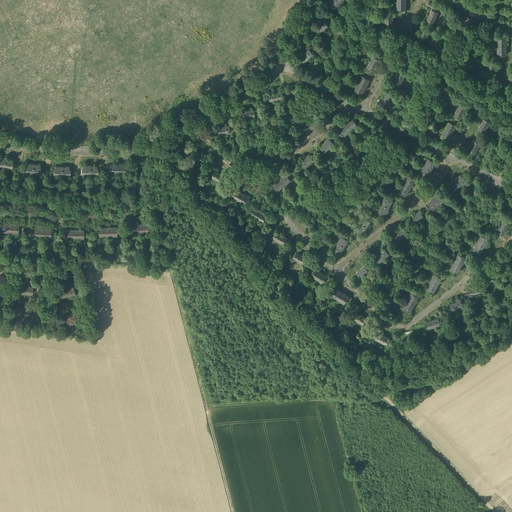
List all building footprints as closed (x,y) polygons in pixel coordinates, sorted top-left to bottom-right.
[(336,0),(329,0),(327,2),(332,9),(339,3),(336,0)] [(406,1),(397,1),(397,9),(405,10),(406,1)] [(432,9),(426,21),(432,24),(438,12),(433,10),(432,9)] [(478,22),(462,15),(460,21),(476,28),(478,22)] [(393,16),(385,16),(385,29),(392,29),(392,21),(393,21),(393,16)] [(324,20),(313,29),(318,34),(328,26),(325,22),(324,20)] [(429,32),(421,29),(419,33),(420,33),(417,41),(424,44),(429,32)] [(506,37),(497,37),(497,46),(506,46),(506,37)] [(409,42),(401,39),(399,44),(407,47),(409,42)] [(506,46),(497,46),(497,54),(506,54),(506,46)] [(310,50),(309,49),(299,57),(304,63),(314,54),(310,50)] [(380,60),(373,56),(367,67),(373,70),(377,63),(378,64),(380,60)] [(412,59),(405,56),(401,63),(408,66),(412,59)] [(496,62),(488,62),(487,74),(494,74),(495,67),(496,67),(496,62)] [(405,74),(398,71),(396,74),(397,75),(393,82),(399,85),(405,74)] [(370,79),(362,75),(358,83),(366,87),(370,79)] [(366,87),(358,83),(354,91),(362,95),(366,87)] [(509,89),(498,85),(496,90),(506,94),(509,89)] [(281,92),(268,94),(270,101),(283,98),(282,93),(281,92)] [(394,96),(386,92),(384,96),(386,96),(382,103),(388,107),(394,96)] [(466,108),(459,104),(453,115),(460,119),(463,111),(464,112),(466,108)] [(254,109),(241,112),(243,119),(255,116),(254,111),(254,109)] [(358,125),(352,118),(348,121),(349,122),(346,125),(351,130),(358,125)] [(490,122),(483,118),(481,122),(482,122),(478,129),(485,133),(490,122)] [(313,120),(297,134),(301,139),(317,126),(313,120)] [(456,125),(448,121),(444,129),(452,133),(456,125)] [(229,125),(216,128),(218,135),(231,132),(230,127),(229,125)] [(346,125),(344,127),(343,126),(339,129),(344,136),(351,130),(346,125)] [(452,133),(444,129),(440,137),(448,141),(452,133)] [(326,141),(320,146),(325,152),(334,144),(329,137),(325,140),(326,141)] [(480,143),(473,140),(471,144),(472,144),(468,151),(475,154),(480,143)] [(282,146),(267,159),(271,164),(286,151),(282,146)] [(206,157),(194,150),(194,151),(191,156),(202,163),(206,157)] [(314,160),(309,154),(305,157),(306,158),(300,163),(305,168),(314,160)] [(12,159),(5,158),(4,167),(12,168),(13,163),(12,163),(12,159)] [(436,162),(428,158),(424,165),(430,169),(432,166),(433,167),(436,162)] [(33,165),(26,164),(25,167),(24,167),(24,172),(32,173),(33,165)] [(115,164),(109,164),(109,173),(118,173),(118,166),(115,166),(115,164)] [(40,165),(33,165),(32,173),(40,174),(41,169),(40,169),(40,165)] [(127,165),(121,165),(121,166),(118,166),(118,173),(127,174),(127,165)] [(430,169),(424,165),(419,173),(427,177),(429,172),(428,172),(430,169)] [(503,169),(495,165),(492,170),(500,174),(503,169)] [(90,166),(82,166),(82,169),(81,169),(81,174),(90,174),(90,166)] [(97,166),(90,166),(90,174),(98,175),(98,169),(97,169),(97,166)] [(62,167),(55,167),(54,170),(53,169),(53,175),(62,175),(62,167)] [(69,167),(62,167),(62,175),(70,176),(70,170),(69,170),(69,167)] [(226,177),(215,171),(214,172),(211,177),(222,183),(226,177)] [(291,180),(286,173),(281,177),(282,178),(280,180),(284,185),(291,180)] [(461,175),(455,179),(461,186),(467,181),(464,177),(463,177),(461,175)] [(415,181),(407,176),(403,184),(409,188),(411,185),(412,186),(415,181)] [(461,186),(455,179),(450,184),(452,187),(451,188),(454,192),(461,186)] [(280,180),(277,182),(276,181),(272,184),(278,191),(284,185),(280,180)] [(409,188),(403,184),(398,191),(406,196),(408,191),(407,190),(409,188)] [(502,194),(489,187),(485,193),(498,200),(502,194)] [(238,190),(234,188),(229,195),(237,199),(240,193),(238,191),(238,190)] [(440,192),(436,195),(437,196),(434,198),(439,204),(446,199),(440,192)] [(243,195),(240,193),(237,199),(244,204),(248,197),(244,194),(243,195)] [(390,198),(385,196),(381,203),(388,208),(392,201),(389,199),(390,198)] [(434,198),(432,201),(431,200),(427,203),(433,210),(439,204),(434,198)] [(388,208),(381,203),(376,210),(381,213),(381,212),(384,214),(388,208)] [(257,209),(252,206),(248,213),(255,218),(259,211),(256,209),(257,209)] [(300,215),(294,209),(291,213),(296,218),(300,215)] [(262,213),(259,211),(255,218),(262,222),(267,215),(262,212),(262,213)] [(419,211),(415,214),(416,214),(410,220),(415,225),(424,217),(419,211)] [(311,226),(300,215),(296,218),(307,230),(311,226)] [(368,218),(363,215),(359,222),(367,227),(370,221),(367,219),(368,218)] [(502,220),(496,231),(502,234),(506,228),(507,228),(510,224),(502,220)] [(367,227),(359,222),(354,229),(359,232),(360,231),(363,233),(367,227)] [(7,223),(1,223),(0,231),(9,232),(10,225),(7,224),(7,223)] [(13,225),(10,225),(9,232),(18,233),(19,224),(13,224),(13,225)] [(140,225),(137,225),(137,224),(132,224),(132,233),(141,233),(140,225)] [(149,224),(143,224),(143,225),(140,225),(141,233),(149,232),(149,224)] [(401,226),(398,229),(399,230),(393,235),(397,240),(407,232),(401,226)] [(105,227),(99,228),(100,236),(108,236),(108,229),(105,229),(105,227)] [(116,227),(111,227),(111,229),(108,229),(108,236),(117,236),(116,227)] [(317,232),(312,227),(308,230),(314,236),(317,232)] [(39,228),(34,228),(33,236),(42,237),(42,230),(39,229),(39,228)] [(51,229),(45,228),(45,230),(42,230),(42,237),(50,237),(51,229)] [(72,229),(67,229),(67,238),(75,238),(75,231),(72,231),(72,229)] [(84,230),(78,230),(78,231),(75,231),(75,238),(84,238),(84,230)] [(287,238),(276,231),(275,232),(272,237),(283,244),(287,238)] [(345,238),(341,235),(336,242),(344,247),(348,240),(345,239),(345,238)] [(489,239),(481,235),(477,242),(483,246),(485,243),(486,243),(489,239)] [(344,247),(336,242),(332,249),(337,252),(337,251),(340,253),(344,247)] [(477,242),(473,250),(480,254),(483,249),(482,249),(483,246),(477,242)] [(384,248),(374,257),(379,262),(389,254),(385,249),(384,248)] [(307,258),(296,251),(295,253),(293,257),(304,264),(307,258)] [(458,253),(454,261),(460,265),(462,262),(463,262),(466,258),(458,253)] [(454,261),(450,269),(458,273),(460,268),(459,267),(460,265),(454,261)] [(364,265),(354,274),(359,279),(369,271),(366,267),(364,265)] [(319,270),(314,268),(310,275),(317,279),(321,273),(318,271),(319,270)] [(496,271),(483,275),(485,282),(498,278),(496,273),(496,271)] [(324,275),(321,273),(317,279),(325,284),(329,277),(325,274),(324,275)] [(442,277),(434,273),(430,281),(436,284),(438,281),(439,282),(442,277)] [(436,284),(430,281),(426,289),(433,293),(436,288),(435,287),(436,284)] [(479,284),(474,285),(475,286),(467,289),(469,295),(481,292),(479,284)] [(33,286),(19,285),(19,287),(18,287),(18,288),(19,288),(18,292),(32,294),(32,292),(33,289),(33,286)] [(73,287),(60,290),(62,297),(75,294),(75,292),(74,289),(73,287)] [(338,290),(334,287),(329,294),(337,299),(340,293),(337,291),(338,290)] [(411,292),(407,300),(413,303),(415,300),(416,301),(419,297),(411,292)] [(343,294),(340,293),(337,299),(344,303),(348,296),(344,293),(343,294)] [(457,301),(449,303),(452,310),(463,306),(460,298),(456,300),(457,301)] [(413,303),(407,300),(403,308),(410,312),(413,307),(411,306),(413,303)] [(369,319),(358,313),(357,314),(354,319),(366,325),(369,319)] [(438,318),(426,322),(428,328),(440,325),(439,319),(438,318)] [(389,338),(378,332),(377,333),(374,338),(386,344),(389,338)]
